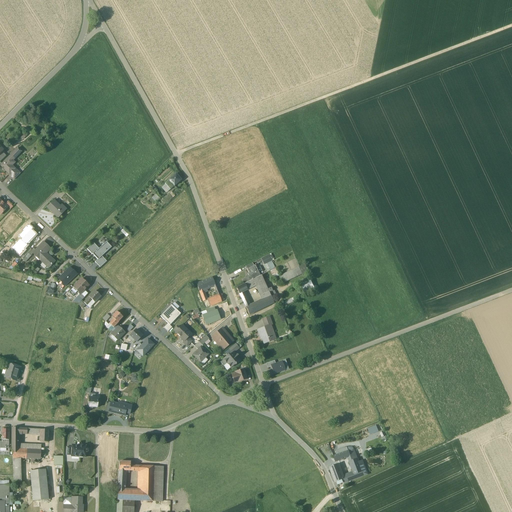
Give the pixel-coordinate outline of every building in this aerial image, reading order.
[(18,148),(9,157),(13,160),(21,151),(18,148)] [(9,157),(0,166),(11,177),(17,171),(10,163),(13,160),(9,157)] [(17,171),(11,177),(14,180),(20,174),(17,171)] [(176,174),(169,180),(174,186),(181,180),(176,174)] [(174,186),(169,180),(165,184),(170,190),(174,186)] [(60,206),(54,200),(47,208),(53,213),(58,218),(65,211),(60,206)] [(29,226),(27,228),(26,227),(23,231),(24,231),(19,236),(21,238),(13,247),(17,251),(16,252),(20,256),(24,251),(23,250),(27,246),(26,245),(36,235),(31,230),(33,229),(29,226)] [(35,250),(35,251),(32,253),(33,254),(36,257),(36,256),(47,267),(50,264),(51,265),(55,262),(46,253),(50,249),(43,242),(35,250)] [(107,243),(92,255),(97,261),(102,257),(111,248),(107,243)] [(93,244),(87,250),(92,255),(99,250),(93,244)] [(32,250),(27,246),(23,250),(24,251),(28,254),(29,253),(32,250)] [(270,255),(261,259),(264,264),(267,262),(271,260),(272,260),(270,255)] [(97,261),(95,262),(100,268),(106,262),(102,257),(97,261)] [(275,268),(271,260),(267,262),(271,270),(275,268)] [(254,266),(247,269),(249,273),(248,274),(249,276),(242,279),(244,284),(245,284),(260,276),(255,265),(254,266)] [(299,267),(279,276),(282,284),(303,275),(299,267)] [(70,268),(64,273),(58,279),(65,286),(77,274),(73,270),(73,271),(70,268)] [(260,276),(245,284),(248,290),(256,286),(260,296),(269,292),(262,275),(260,276)] [(82,278),(73,288),(80,294),(81,294),(89,285),(82,278)] [(212,278),(200,282),(204,289),(215,285),(212,278)] [(301,284),(304,291),(314,286),(310,280),(301,284)] [(204,289),(200,282),(197,284),(202,299),(206,297),(203,290),(204,289)] [(244,284),(236,288),(239,294),(243,292),(248,290),(245,284),(244,284)] [(73,288),(68,293),(72,297),(76,293),(79,295),(80,294),(73,288)] [(95,291),(85,301),(88,304),(92,300),(95,303),(101,296),(95,291)] [(269,292),(260,296),(262,300),(250,305),(246,307),(249,315),(274,303),(272,298),(269,293),(269,292)] [(80,294),(79,295),(72,302),(79,303),(85,297),(81,294),(80,294)] [(219,295),(207,300),(210,306),(221,301),(219,295)] [(168,323),(170,326),(181,314),(171,305),(160,316),(168,323)] [(206,325),(220,320),(216,310),(215,311),(207,314),(202,316),(206,325)] [(123,317),(116,311),(114,314),(113,313),(111,315),(112,316),(112,317),(115,320),(118,322),(123,317)] [(269,317),(262,319),(265,327),(269,326),(272,325),(269,317)] [(168,332),(172,327),(170,326),(168,323),(164,328),(168,332)] [(176,332),(175,333),(184,341),(187,338),(191,334),(182,326),(179,329),(176,332)] [(265,327),(257,330),(260,337),(261,336),(264,344),(274,340),(269,326),(265,327)] [(114,332),(111,335),(117,340),(125,332),(119,327),(118,327),(114,332)] [(222,328),(212,337),(222,350),(232,342),(225,334),(226,333),(222,328)] [(139,333),(136,330),(130,336),(135,340),(137,342),(143,336),(139,332),(139,333)] [(206,336),(199,342),(202,345),(209,339),(206,336)] [(191,342),(187,338),(184,341),(182,342),(187,347),(191,342)] [(142,345),(137,351),(143,356),(154,344),(148,339),(142,345)] [(140,343),(134,349),(136,351),(137,351),(142,345),(140,343)] [(235,344),(229,349),(230,352),(232,354),(233,352),(234,353),(239,348),(235,344)] [(208,355),(200,347),(198,350),(193,355),(201,362),(208,355)] [(232,354),(229,356),(228,355),(227,356),(224,359),(227,363),(230,368),(235,364),(235,365),(240,361),(238,358),(239,357),(236,355),(234,353),(233,352),(232,354)] [(275,363),(270,365),(271,367),(274,375),(285,370),(284,366),(287,365),(285,360),(275,363)] [(12,365),(8,364),(8,366),(5,376),(6,378),(16,381),(20,367),(12,365)] [(243,369),(235,372),(238,381),(239,382),(247,379),(243,369)] [(131,381),(138,383),(139,374),(133,373),(131,381)] [(98,398),(89,398),(88,407),(97,408),(98,398)] [(127,406),(110,402),(108,412),(125,416),(125,413),(127,406)] [(377,425),(368,428),(370,435),(379,432),(377,425)] [(22,428),(12,428),(12,437),(18,438),(18,433),(22,433),(22,428)] [(49,430),(41,429),(40,434),(40,442),(48,442),(49,430)] [(2,441),(0,441),(0,447),(9,448),(9,440),(2,440),(2,441)] [(86,446),(72,446),(72,447),(72,455),(72,456),(85,457),(85,452),(87,452),(88,451),(88,450),(87,449),(86,449),(86,446)] [(18,449),(12,449),(13,458),(20,458),(40,459),(41,450),(18,449)] [(348,451),(350,455),(348,457),(350,461),(357,459),(353,449),(348,451)] [(348,451),(333,456),(336,462),(350,455),(348,451)] [(63,456),(54,456),(54,465),(63,465),(63,456)] [(20,458),(13,458),(14,485),(21,485),(20,458)] [(362,472),(357,459),(350,461),(354,474),(355,475),(362,472)] [(129,462),(119,462),(119,470),(124,470),(129,470),(129,462)] [(338,465),(330,468),(336,482),(343,479),(343,478),(338,465)] [(164,467),(137,466),(137,470),(139,471),(138,487),(138,491),(143,491),(143,501),(163,502),(164,467)] [(46,469),(30,471),(33,501),(49,500),(46,469)] [(354,474),(343,478),(343,479),(345,483),(356,479),(355,475),(354,474)] [(125,483),(118,483),(117,499),(125,500),(134,500),(134,491),(125,490),(125,483)] [(9,485),(0,485),(0,501),(5,501),(9,501),(9,485)] [(72,505),(63,505),(63,511),(82,511),(83,508),(81,508),(81,505),(82,505),(82,498),(72,497),(72,505)] [(124,511),(125,500),(117,499),(116,511),(124,511)] [(124,511),(133,511),(134,500),(125,500),(124,511)]
